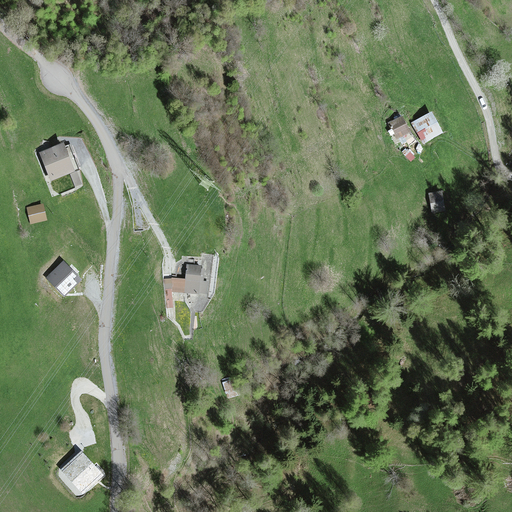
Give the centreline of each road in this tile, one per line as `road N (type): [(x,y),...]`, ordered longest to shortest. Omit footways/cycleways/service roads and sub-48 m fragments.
road 1 (residential): [(117,511),(104,331),(114,163),(58,77),(1,25)]
road 2 (unclassified): [(511,177),(493,152),(485,114),(431,0)]
